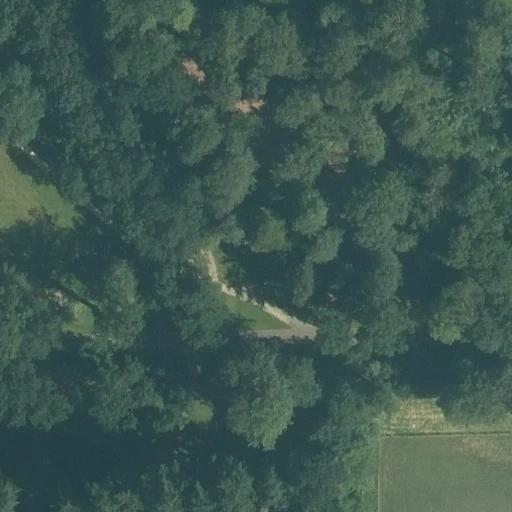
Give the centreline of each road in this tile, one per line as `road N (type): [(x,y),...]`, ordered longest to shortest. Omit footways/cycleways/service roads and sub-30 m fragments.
road 1 (track): [(313,337),(133,242),(0,124)]
road 2 (track): [(214,286),(92,0)]
road 3 (track): [(177,511),(175,457),(199,341)]
